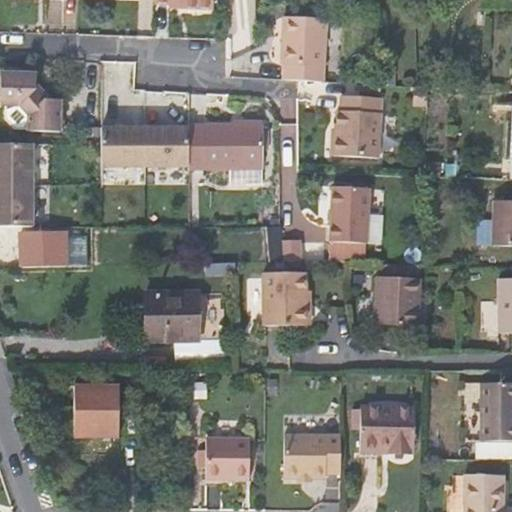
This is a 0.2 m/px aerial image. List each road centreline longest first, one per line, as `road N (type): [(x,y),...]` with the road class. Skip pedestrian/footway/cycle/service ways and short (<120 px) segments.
road 1 (residential): [(0,47),(143,51),(189,72)]
road 2 (residential): [(335,350),(378,363),(511,362)]
